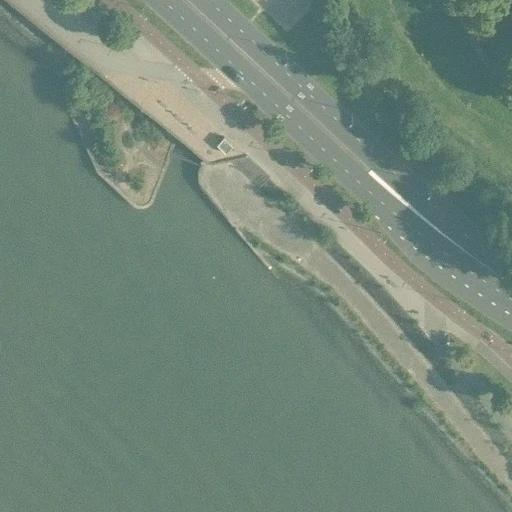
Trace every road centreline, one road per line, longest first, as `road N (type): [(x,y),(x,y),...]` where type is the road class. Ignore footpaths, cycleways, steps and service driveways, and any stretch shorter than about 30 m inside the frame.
road 1 (primary): [(397,199),(369,154),(206,0)]
road 2 (unclassified): [(25,0),(104,64),(199,78),(245,75)]
road 3 (primary): [(245,75),(349,175),(397,199)]
road 4 (primary): [(397,199),(511,286)]
